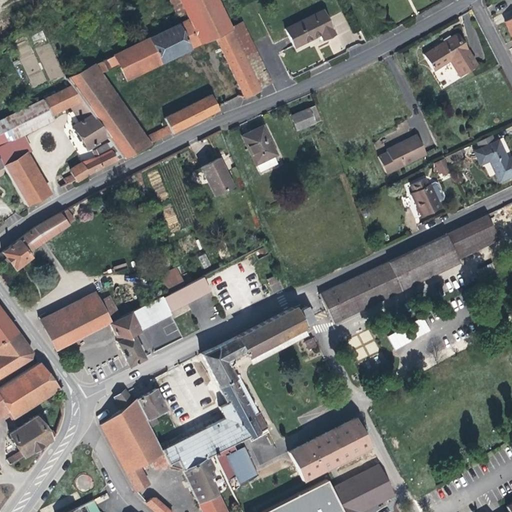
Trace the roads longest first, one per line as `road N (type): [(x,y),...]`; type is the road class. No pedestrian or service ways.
road 1 (residential): [(0,240),(36,212),(318,80),(466,0)]
road 2 (residential): [(82,405),(316,286)]
road 3 (residential): [(511,191),(316,286)]
road 4 (tertiary): [(0,295),(82,405)]
